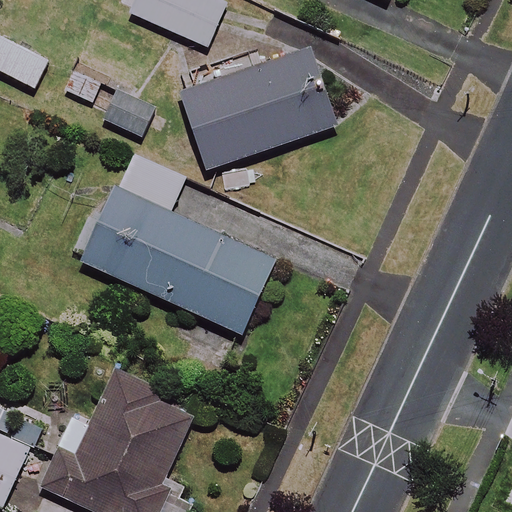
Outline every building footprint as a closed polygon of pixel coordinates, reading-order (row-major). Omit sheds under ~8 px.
[(228,2),(222,0),(139,0),(133,17),(210,48),(228,2)] [(99,86),(0,36),(0,73),(35,91),(39,83),(89,108),(99,86)] [(339,131),(314,55),(185,98),(210,173),(339,131)] [(156,110),(119,91),(104,119),(142,138),(156,110)] [(187,182),(133,157),(84,265),(244,339),(278,264),(171,214),(187,182)] [(160,391),(118,373),(93,433),(74,425),(45,494),(88,511),(190,511),(193,505),(165,493),(201,408),(160,391)] [(0,511),(2,511),(45,424),(11,408),(0,431),(0,511)]
